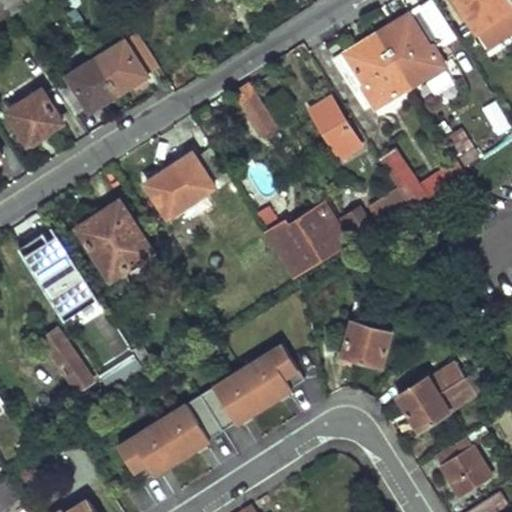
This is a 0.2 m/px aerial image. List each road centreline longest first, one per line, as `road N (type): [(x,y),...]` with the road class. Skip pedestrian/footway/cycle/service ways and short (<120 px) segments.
road 1 (residential): [(339,0),(0,215)]
road 2 (residential): [(189,511),(333,419),(354,418),(370,429),(422,511)]
